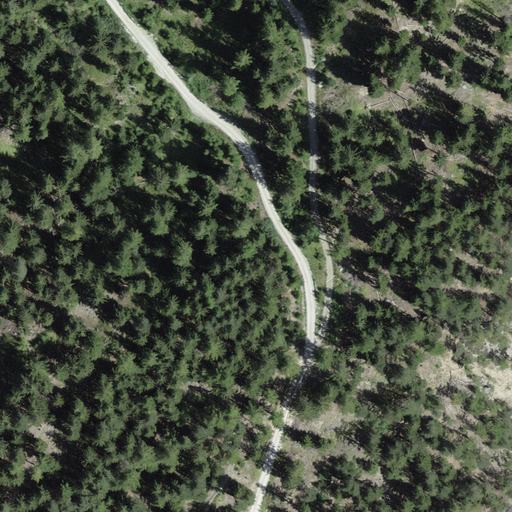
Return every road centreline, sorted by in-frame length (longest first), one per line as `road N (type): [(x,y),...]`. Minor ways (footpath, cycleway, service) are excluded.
road 1 (track): [(109,0),(161,69),(239,144),(312,287),(306,359)]
road 2 (track): [(282,0),(303,36),(317,214),(332,280),(326,320),(306,359)]
road 3 (track): [(306,359),(273,396),(200,511)]
road 4 (track): [(253,511),(306,359)]
